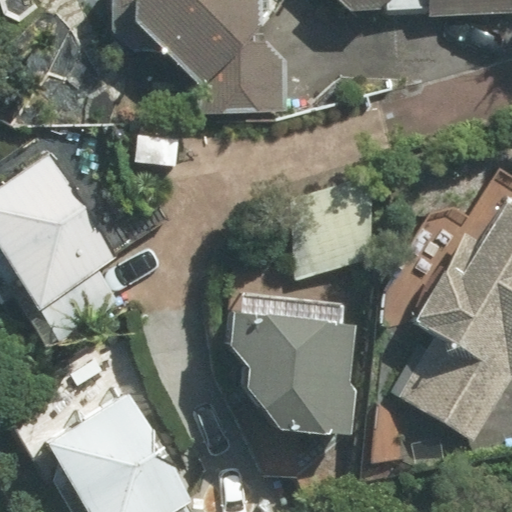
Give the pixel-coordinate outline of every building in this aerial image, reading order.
[(111,0),(198,86),(183,101),(198,115),(276,116),(324,68),(268,12),(268,0),(111,0)] [(333,0),(360,21),(379,0),(424,0),(425,15),(508,12),(507,0),(333,0)] [(113,257),(58,162),(0,195),(0,269),(41,341),(117,298),(98,265),(113,257)] [(412,320),(436,340),(392,404),(465,449),(511,372),(511,198),(505,194),(457,271),(447,265),(412,320)] [(352,317),(219,314),(221,356),(233,367),(233,392),(270,430),(349,433),(352,317)] [(21,419),(77,511),(176,511),(189,505),(108,368),(21,419)]
